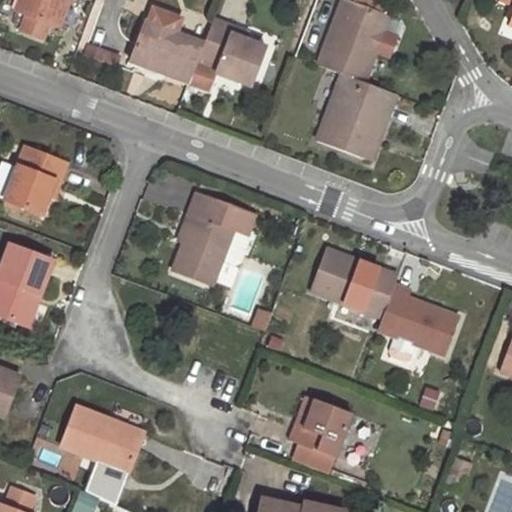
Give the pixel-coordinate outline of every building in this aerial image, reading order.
[(18,0),(15,10),(26,15),(21,28),(41,36),(47,23),(53,25),(62,0),(18,0)] [(69,0),(62,0),(53,25),(59,28),(69,0)] [(342,1),(317,66),(341,76),(364,84),(378,47),(389,19),(342,1)] [(232,27),(212,19),(203,43),(196,60),(216,68),(214,74),(251,88),(266,48),(246,39),(230,33),(232,27)] [(394,20),(389,19),(378,47),(383,48),(394,20)] [(196,60),(203,43),(145,22),(130,62),(188,84),(196,60)] [(230,33),(246,39),(249,33),(232,27),(230,33)] [(364,84),(341,76),(316,141),(364,159),(373,137),(379,139),(396,96),(364,84)] [(373,137),(364,159),(371,162),(379,139),(373,137)] [(53,183),(58,185),(65,166),(23,150),(4,201),(41,214),(47,196),(53,183)] [(10,171),(0,167),(0,200),(0,201),(10,171)] [(54,198),(58,185),(53,183),(47,196),(54,198)] [(213,208),(215,200),(196,192),(192,200),(213,208)] [(252,213),(215,200),(213,208),(192,200),(187,214),(193,215),(183,243),(172,270),(211,284),(220,262),(231,232),(244,237),(252,213)] [(37,223),(41,214),(4,201),(0,209),(37,223)] [(177,240),(183,243),(193,215),(187,214),(177,240)] [(244,237),(231,232),(220,262),(232,267),(239,264),(249,239),(244,237)] [(0,282),(2,283),(0,287),(0,316),(26,327),(51,262),(8,246),(0,267),(0,282)] [(393,285),(397,276),(325,251),(309,291),(381,318),(393,285)] [(408,291),(393,285),(381,318),(377,331),(443,356),(458,317),(405,298),(408,291)] [(257,310),(251,326),(263,331),(269,314),(257,310)] [(511,341),(500,373),(511,377),(511,341)] [(19,380),(0,372),(0,416),(5,418),(19,380)] [(302,429),(295,426),(289,442),(333,459),(350,414),(314,400),(306,418),(302,429)] [(96,459),(126,472),(141,435),(75,408),(59,447),(95,462),(96,459)] [(300,415),(295,426),(302,429),(306,418),(300,415)] [(114,489),(126,472),(96,459),(95,462),(90,479),(114,489)] [(469,465),(457,461),(452,476),(463,480),(469,465)] [(25,511),(31,497),(8,488),(1,507),(0,506),(0,511),(25,511)] [(343,511),(304,501),(302,509),(260,499),(257,511),(343,511)]
